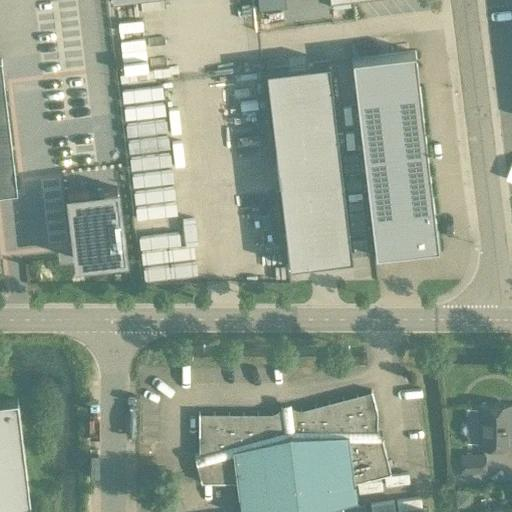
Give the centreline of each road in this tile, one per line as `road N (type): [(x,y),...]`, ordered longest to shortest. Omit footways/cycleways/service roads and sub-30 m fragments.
road 1 (tertiary): [(113,320),(499,320)]
road 2 (unclassified): [(461,0),(499,320)]
road 3 (unclassified): [(113,511),(113,320)]
